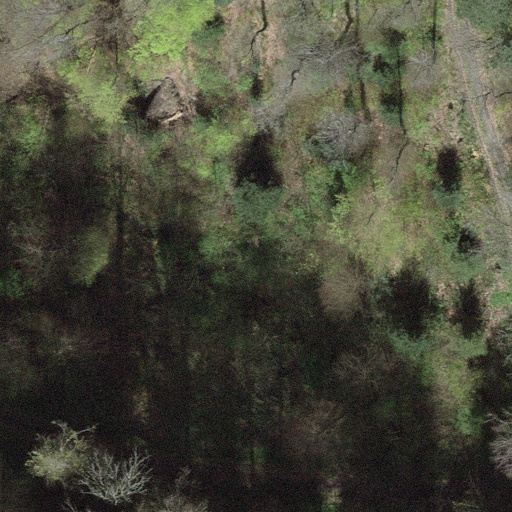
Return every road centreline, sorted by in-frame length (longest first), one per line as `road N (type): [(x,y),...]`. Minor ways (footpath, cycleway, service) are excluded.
road 1 (track): [(511,460),(451,494),(403,498),(214,479),(0,420)]
road 2 (track): [(454,0),(511,218)]
